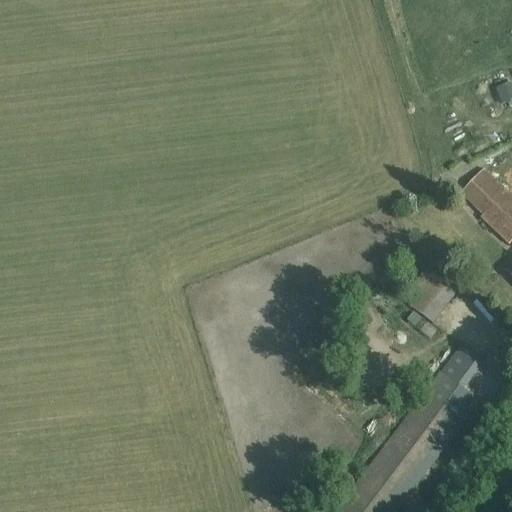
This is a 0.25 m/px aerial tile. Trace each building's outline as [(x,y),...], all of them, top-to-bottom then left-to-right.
[(494,88),(499,104),(511,99),(511,83),(511,82),(494,88)] [(511,198),(483,171),(460,195),(483,216),(481,219),(509,246),(511,242),(511,264),(505,272),(511,278),(511,198)] [(432,324),(455,295),(425,272),(408,294),(415,300),(410,307),(432,324)] [(366,380),(387,345),(367,332),(345,367),(366,380)] [(463,391),(484,363),(468,350),(447,379),(440,374),(336,511),(396,511),(479,403),(463,391)]
